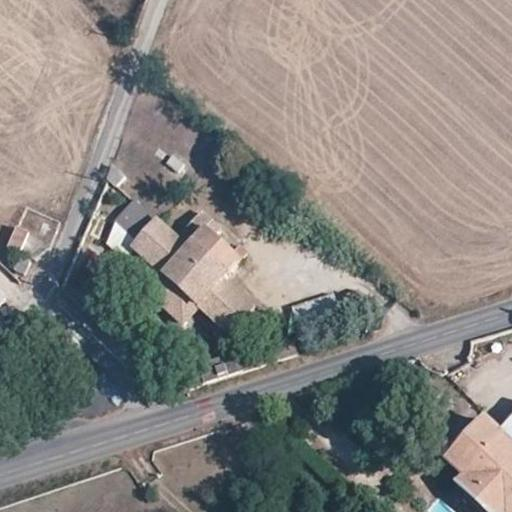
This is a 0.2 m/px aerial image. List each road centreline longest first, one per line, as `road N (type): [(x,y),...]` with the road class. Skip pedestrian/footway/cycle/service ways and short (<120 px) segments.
road 1 (tertiary): [(511,313),(151,423)]
road 2 (residential): [(155,0),(42,297)]
road 3 (unclassified): [(42,297),(142,392),(151,423)]
road 4 (tertiary): [(151,423),(0,473)]
